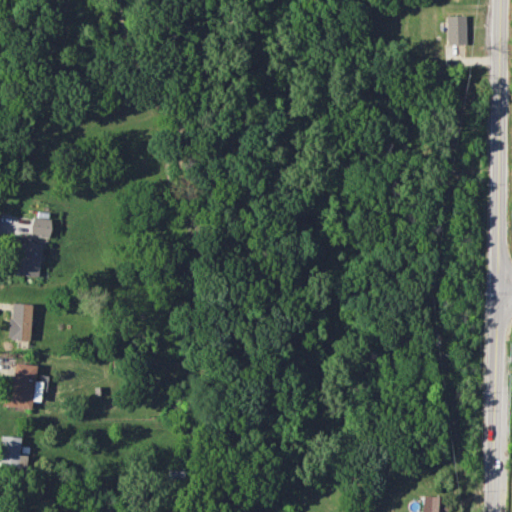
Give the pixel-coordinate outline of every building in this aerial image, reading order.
[(464,15),(445,16),(446,44),(465,44),(464,15)] [(29,235),(47,238),(50,219),(32,217),(29,235)] [(40,243),(18,242),(17,275),(39,276),(40,243)] [(8,340),(29,340),(31,304),(10,303),(8,340)] [(35,364),(14,363),(13,378),(5,378),(3,406),(30,408),(31,400),(39,401),(41,381),(34,381),(35,364)] [(441,511),(442,496),(421,495),(420,511),(441,511)]
